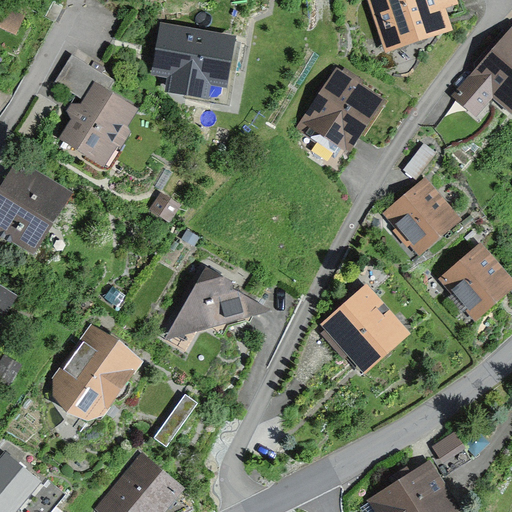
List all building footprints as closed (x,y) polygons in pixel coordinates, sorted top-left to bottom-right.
[(376,0),(391,43),(442,26),(433,0),(376,0)] [(46,17),(55,21),(62,7),(54,3),(46,17)] [(223,83),(230,41),(164,29),(157,71),(173,74),(171,89),(204,94),(206,80),(223,83)] [(511,38),(479,76),(511,104),(511,38)] [(131,111),(104,94),(112,81),(73,57),(58,81),(90,101),(67,138),(100,160),(110,145),(118,145),(127,131),(123,123),(131,111)] [(339,75),(302,130),(318,141),(316,146),(335,158),(344,144),(346,145),(376,100),(339,75)] [(15,182),(0,205),(0,226),(29,245),(61,194),(40,181),(32,194),(15,182)] [(379,222),(414,263),(426,252),(421,246),(452,219),(423,185),(379,222)] [(435,288),(470,328),(482,317),(477,312),(508,285),(478,250),(435,288)] [(206,267),(177,317),(198,329),(207,326),(223,335),(230,322),(230,320),(246,316),(250,318),(258,303),(232,288),(233,285),(231,281),(206,267)] [(325,333),(343,353),(352,345),(366,361),(397,334),(382,318),(388,313),(370,293),(325,333)] [(81,347),(56,382),(61,386),(54,396),(67,412),(75,415),(85,402),(99,413),(135,362),(83,324),(71,340),(81,347)] [(185,396),(155,438),(165,445),(195,404),(185,396)] [(427,451),(443,476),(470,459),(454,433),(427,451)] [(5,453),(0,459),(0,511),(9,511),(13,507),(18,511),(31,511),(51,511),(66,495),(51,482),(46,487),(5,453)] [(184,511),(190,510),(176,497),(177,496),(171,491),(174,488),(143,462),(105,508),(102,511),(153,511),(155,510),(157,511),(184,511)] [(381,511),(446,511),(453,508),(430,471),(414,482),(406,470),(393,479),(396,484),(373,498),(381,511)]
